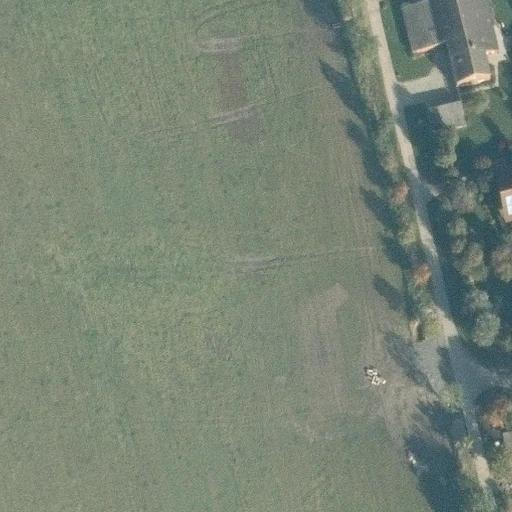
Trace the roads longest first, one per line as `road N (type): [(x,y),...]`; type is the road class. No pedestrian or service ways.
road 1 (unclassified): [(511,381),(455,378),(371,0)]
road 2 (track): [(455,378),(491,511)]
